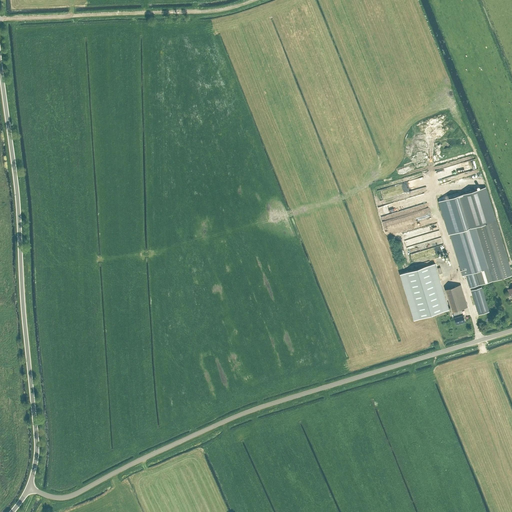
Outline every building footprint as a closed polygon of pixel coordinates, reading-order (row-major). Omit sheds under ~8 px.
[(477,201),(492,198),(490,190),(475,193),(477,201)] [(485,209),(485,217),(495,217),(495,205),(492,205),(492,208),(485,209)] [(450,234),(463,275),(475,272),(477,279),(479,285),(480,285),(511,274),(511,273),(495,220),(450,234)] [(407,253),(442,245),(441,238),(430,241),(428,233),(438,231),(437,225),(402,233),(407,253)] [(449,256),(437,259),(441,279),(454,276),(449,256)] [(435,265),(401,276),(415,322),(450,311),(435,265)] [(446,289),(453,311),(455,317),(455,318),(457,324),(466,321),(464,315),(462,309),(468,307),(461,285),(446,289)] [(482,287),(472,290),(478,310),(488,307),(482,287)]
